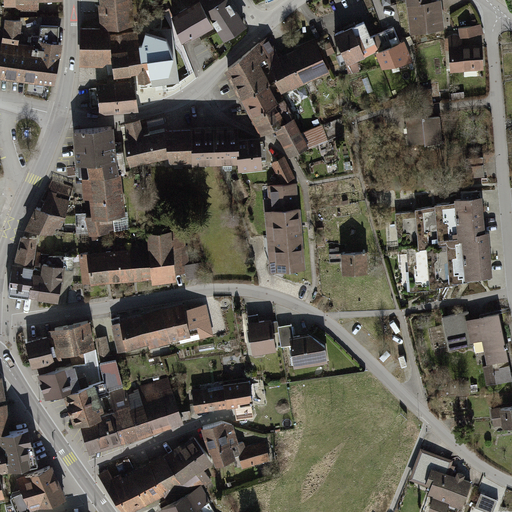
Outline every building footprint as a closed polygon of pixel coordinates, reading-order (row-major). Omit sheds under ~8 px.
[(102,0),(105,25),(85,27),(84,65),(118,62),(119,76),(144,73),(144,81),(157,79),(156,73),(191,70),(185,42),(146,46),(141,31),(117,33),(117,30),(136,27),(134,0),(102,0)] [(209,0),(229,35),(250,23),(237,0),(209,0)] [(409,0),(414,32),(450,27),(446,0),(409,0)] [(208,1),(178,16),(190,39),(219,24),(208,1)] [(24,22),(8,20),(1,76),(61,84),(67,42),(46,39),(45,45),(21,42),(24,22)] [(370,21),(340,33),(353,62),(380,52),(397,46),(390,29),(376,35),(370,21)] [(480,23),(463,26),(465,35),(482,32),(480,23)] [(465,35),(448,36),(451,71),(487,68),(485,46),(466,47),(465,35)] [(228,69),(264,132),(278,131),(293,157),(312,147),(288,99),(282,104),(266,68),(269,67),(284,95),(294,89),(271,37),(228,69)] [(333,71),(318,37),(280,53),(295,87),(333,71)] [(397,46),(380,52),(386,70),(411,61),(404,43),(397,46)] [(142,76),(99,82),(102,103),(144,98),(142,76)] [(30,81),(28,95),(43,96),(45,82),(30,81)] [(445,114),(410,116),(412,144),(447,141),(445,114)] [(134,137),(130,138),(136,164),(174,158),(174,162),(197,160),(197,165),(242,165),(242,172),(269,170),(265,137),(245,139),(243,127),(148,131),(145,118),(130,120),(134,137)] [(308,129),(313,144),(329,138),(324,124),(308,129)] [(110,125),(77,127),(80,162),(92,161),(93,175),(87,176),(88,196),(95,197),(97,214),(88,216),(93,234),(131,230),(120,127),(111,128),(110,125)] [(290,171),(280,152),(269,158),(279,177),(290,171)] [(472,166),(473,176),(486,175),(485,164),(472,166)] [(8,178),(0,177),(0,222),(2,223),(8,178)] [(298,177),(263,179),(271,270),(305,267),(298,177)] [(45,206),(38,204),(31,227),(62,236),(73,199),(49,192),(45,206)] [(485,199),(464,201),(465,209),(398,215),(401,247),(416,246),(419,282),(495,275),(492,234),(488,234),(485,199)] [(188,225),(152,229),(158,279),(206,273),(204,259),(192,261),(188,225)] [(42,237),(23,234),(18,262),(38,265),(41,266),(44,252),(39,251),(42,237)] [(134,247),(81,252),(84,283),(156,277),(152,239),(133,241),(134,247)] [(372,249),(345,250),(346,272),(373,271),(372,249)] [(38,265),(18,262),(13,294),(33,297),(37,273),(38,265)] [(48,274),(44,299),(62,302),(68,266),(47,263),(45,274),(48,274)] [(37,273),(33,297),(44,299),(48,274),(45,274),(37,273)] [(192,334),(184,303),(114,320),(122,349),(149,342),(150,344),(192,334)] [(204,309),(191,312),(196,333),(210,330),(204,309)] [(511,352),(503,311),(468,319),(467,311),(444,316),(450,345),(486,338),(491,363),(511,359),(511,352)] [(276,317),(253,321),(258,353),(282,349),(276,317)] [(54,336),(33,340),(38,365),(61,360),(60,355),(99,347),(93,319),(52,328),(54,336)] [(319,331),(295,335),(300,364),(333,359),(330,345),(319,331)] [(114,354),(110,337),(100,339),(103,356),(114,354)] [(119,359),(103,363),(110,388),(126,384),(119,359)] [(43,374),(50,398),(68,393),(87,387),(80,362),(43,374)] [(0,432),(15,431),(7,377),(0,377),(0,432)] [(142,387),(156,431),(187,421),(173,377),(142,387)] [(253,379),(227,382),(230,406),(256,402),(253,379)] [(87,387),(68,393),(77,425),(84,422),(104,417),(103,412),(107,411),(99,384),(87,387)] [(227,384),(197,389),(201,410),(230,406),(227,384)] [(129,386),(113,391),(118,408),(121,407),(133,403),(130,391),(129,386)] [(121,407),(131,439),(156,431),(142,387),(130,391),(133,403),(121,407)] [(511,404),(491,408),(494,429),(511,426),(511,404)] [(104,417),(112,445),(131,439),(121,407),(118,408),(107,411),(103,412),(104,417)] [(84,422),(93,451),(112,445),(104,417),(84,422)] [(234,420),(210,427),(221,463),(241,457),(245,469),(274,460),(267,438),(242,446),(234,420)] [(36,426),(3,435),(4,441),(0,442),(0,467),(45,455),(36,426)] [(111,467),(100,473),(128,511),(133,511),(178,487),(213,481),(207,470),(219,460),(197,434),(126,476),(124,472),(118,476),(111,467)] [(455,460),(423,448),(412,479),(433,487),(430,495),(437,498),(432,509),(440,511),(453,511),(456,504),(465,508),(475,481),(451,472),(455,460)] [(69,498),(56,464),(42,469),(23,474),(28,491),(35,510),(69,498)] [(4,471),(0,472),(0,497),(9,495),(4,471)] [(216,511),(202,485),(163,507),(165,511),(216,511)] [(25,511),(35,510),(28,491),(13,495),(19,511),(25,511)] [(478,508),(494,511),(495,511),(499,497),(482,493),(478,508)]
